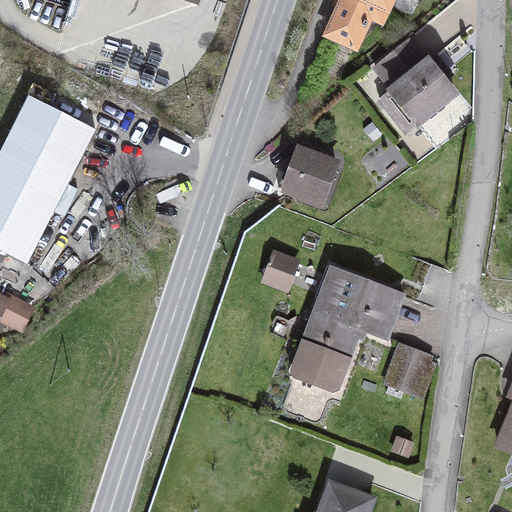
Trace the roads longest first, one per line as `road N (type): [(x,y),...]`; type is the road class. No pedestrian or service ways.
road 1 (primary): [(110,511),(230,141)]
road 2 (residential): [(496,0),(493,111),(459,331)]
road 3 (residential): [(230,141),(289,108),(331,0)]
road 4 (residential): [(459,331),(435,511)]
road 5 (primary): [(230,141),(276,0)]
